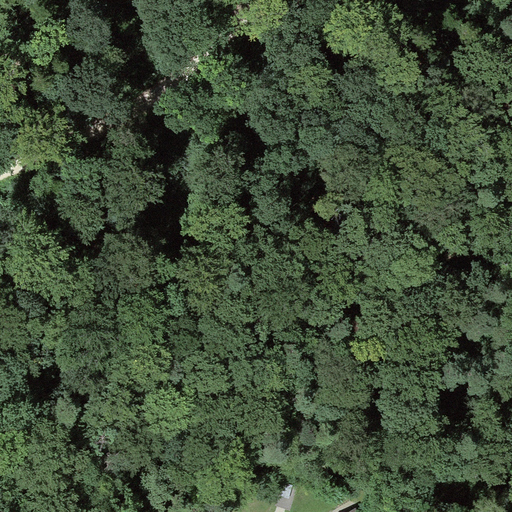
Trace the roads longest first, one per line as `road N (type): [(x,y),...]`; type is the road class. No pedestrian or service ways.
road 1 (track): [(0,174),(150,96),(201,58),(256,0)]
road 2 (track): [(171,511),(130,474),(76,444),(0,423)]
